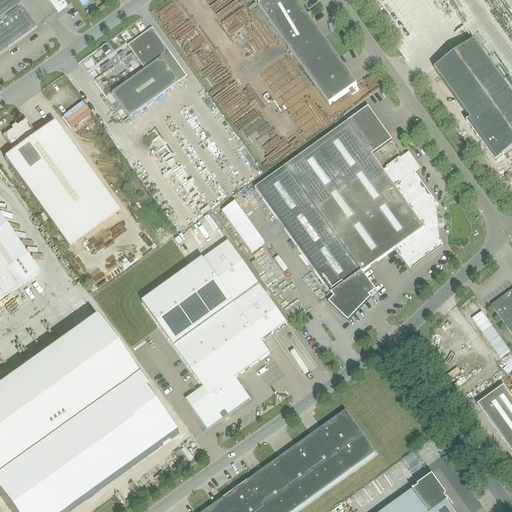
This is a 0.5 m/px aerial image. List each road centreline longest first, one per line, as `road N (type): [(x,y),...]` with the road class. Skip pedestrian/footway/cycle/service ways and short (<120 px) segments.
road 1 (unclassified): [(154,511),(391,342)]
road 2 (unclassified): [(505,236),(336,0)]
road 3 (unclassified): [(511,511),(391,342)]
road 4 (unclassified): [(0,101),(141,0)]
road 5 (unclassified): [(391,342),(505,236)]
